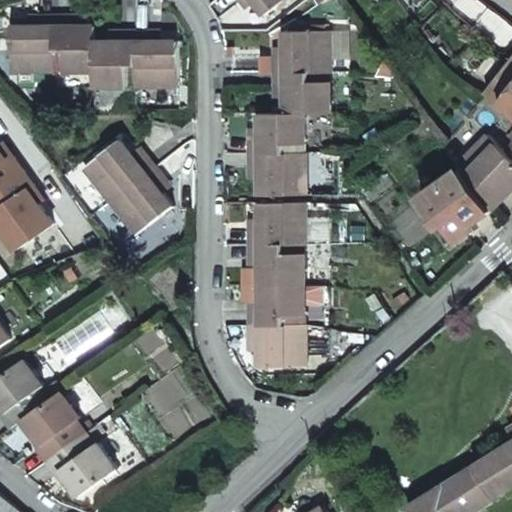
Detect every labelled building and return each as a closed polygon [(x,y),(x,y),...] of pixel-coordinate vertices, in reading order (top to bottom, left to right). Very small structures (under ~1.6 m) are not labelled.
[(285,0),(255,0),(266,15),(285,0)] [(33,29),(42,29),(42,19),(33,18),(33,29)] [(57,73),(57,51),(58,19),(42,19),(42,29),(33,29),(17,29),(17,72),(57,73)] [(98,45),(98,29),(82,29),(74,29),(74,19),(58,19),(57,51),(66,51),(66,72),(98,73),(98,45)] [(82,29),(82,19),(74,19),(74,29),(82,29)] [(329,70),(329,29),(285,29),(285,45),(285,54),(276,54),(276,70),(307,70),(329,70)] [(139,65),(140,36),(123,36),(123,45),(115,45),(98,45),(98,73),(98,87),(131,87),(131,65),(139,65)] [(115,45),(123,45),(123,36),(115,36),(115,45)] [(181,45),(162,45),(154,45),(154,36),(140,36),(139,65),(139,87),(181,87),(181,45)] [(162,45),(162,36),(154,36),(154,45),(162,45)] [(276,54),(285,54),(285,45),(275,45),(276,54)] [(263,70),(276,70),(276,54),(263,54),(263,70)] [(511,59),(487,92),(510,110),(511,112),(511,59)] [(285,112),(304,112),(330,112),(329,79),(307,79),(307,70),(276,70),(276,86),(285,86),(285,94),(285,112)] [(285,94),(285,86),(276,86),(276,94),(285,94)] [(250,152),(282,153),(282,144),(304,144),(304,112),(285,112),(260,112),(260,128),(260,136),(250,136),(250,152)] [(250,136),(260,136),(260,128),(250,128),(250,136)] [(511,134),(510,136),(511,137),(511,144),(506,151),(488,132),(464,158),(461,168),(492,211),(511,190),(511,134)] [(4,140),(0,142),(0,144),(9,158),(14,154),(4,140)] [(88,167),(113,200),(156,166),(147,154),(139,160),(133,153),(122,140),(88,167)] [(0,186),(25,169),(14,154),(9,158),(0,144),(0,186)] [(147,154),(141,147),(133,153),(139,160),(147,154)] [(259,194),(304,194),(304,153),(282,153),(250,152),(250,168),(259,168),(260,177),(259,194)] [(156,166),(113,200),(139,233),(174,206),(163,191),(157,185),(166,179),(156,166)] [(260,177),(259,168),(250,168),(250,177),(260,177)] [(471,226),(492,211),(461,168),(421,197),(448,234),(468,220),(471,226)] [(25,169),(0,186),(0,222),(18,248),(55,223),(40,202),(30,188),(35,184),(25,169)] [(163,191),(171,185),(166,179),(157,185),(163,191)] [(45,199),(35,184),(30,188),(40,202),(45,199)] [(282,243),(304,243),(304,202),(259,202),(259,218),(259,226),(249,226),(249,243),(282,243)] [(249,226),(259,226),(259,218),(249,218),(249,226)] [(448,234),(452,239),(471,226),(468,220),(448,234)] [(282,243),(249,243),(249,265),(249,284),(305,284),(305,251),(282,251),(282,243)] [(249,325),(283,325),(283,316),(306,316),(305,303),(305,286),(305,284),(249,284),(249,299),(249,325)] [(323,286),(305,286),(305,303),(323,303),(323,286)] [(0,345),(10,338),(0,323),(0,345)] [(260,367),(305,367),(306,325),(283,325),(249,325),(250,339),(260,339),(260,347),(260,367)] [(260,347),(260,339),(250,339),(250,347),(260,347)] [(41,386),(44,384),(25,358),(0,376),(0,405),(5,411),(2,414),(11,426),(23,418),(50,399),(41,386)] [(80,416),(62,390),(50,399),(23,418),(41,442),(38,445),(48,459),(86,431),(77,419),(80,416)] [(86,431),(48,459),(57,471),(60,469),(78,494),(117,466),(99,441),(95,443),(86,431)] [(511,441),(475,465),(495,497),(511,486),(511,441)] [(473,511),(473,510),(495,497),(475,465),(408,506),(411,511),(473,511)] [(24,511),(0,491),(0,511),(24,511)]
